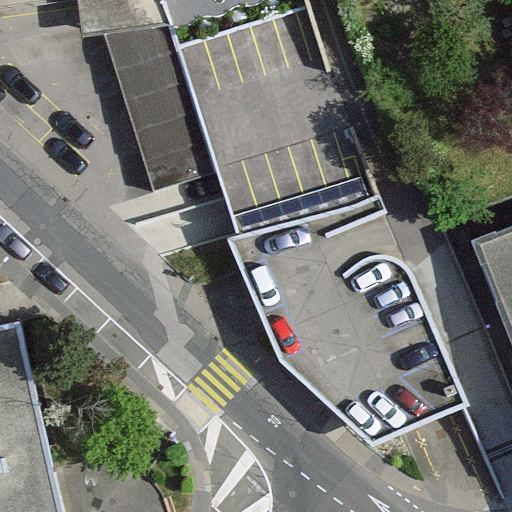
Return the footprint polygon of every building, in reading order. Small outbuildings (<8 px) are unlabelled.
[(0,0),(0,1),(7,0),(76,0),(79,35),(102,33),(156,194),(217,172),(170,29),(160,0),(0,0)] [(306,0),(160,0),(170,29),(217,172),(239,236),(378,197),(306,0)] [(239,236),(227,240),(282,361),(372,443),(466,406),(394,236),(378,197),(239,236)] [(511,233),(488,243),(511,311),(511,233)] [(0,511),(59,511),(16,331),(0,334),(0,511)]
